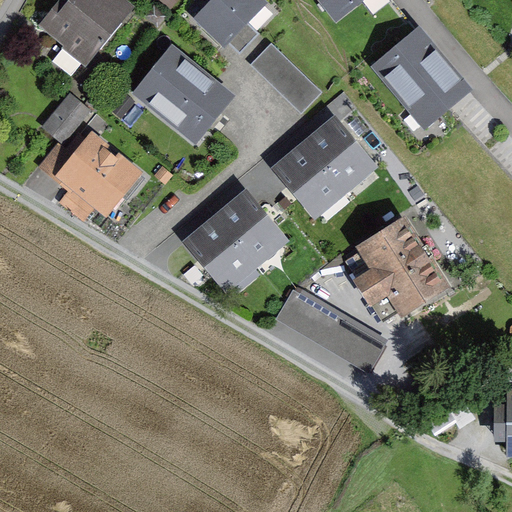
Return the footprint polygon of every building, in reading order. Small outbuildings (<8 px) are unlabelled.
[(63,0),(40,30),(86,66),(134,6),(126,0),(63,0)] [(207,0),(190,17),(223,50),(264,9),(255,0),(207,0)] [(308,0),(329,26),(362,0),(308,0)] [(155,7),(147,15),(157,24),(165,16),(155,7)] [(419,21),(367,61),(419,127),(471,87),(419,21)] [(192,148),(233,97),(168,44),(126,96),(192,148)] [(273,44),(254,63),(301,107),(319,88),(273,44)] [(72,97),(47,128),(62,141),(88,110),(72,97)] [(302,143),(343,194),(373,170),(332,119),(302,143)] [(56,146),(40,167),(55,179),(87,138),(81,134),(65,154),(56,146)] [(55,179),(107,219),(139,179),(87,138),(55,179)] [(343,194),(302,143),(271,168),(312,219),(343,194)] [(246,194),(216,218),(255,267),(285,243),(246,194)] [(222,293),(255,267),(216,218),(183,244),(222,293)] [(390,291),(406,317),(446,291),(402,222),(356,252),(368,272),(350,283),(365,307),(390,291)] [(383,343),(292,292),(275,322),(366,373),(383,343)] [(460,401),(434,420),(446,435),(471,416),(460,401)]
